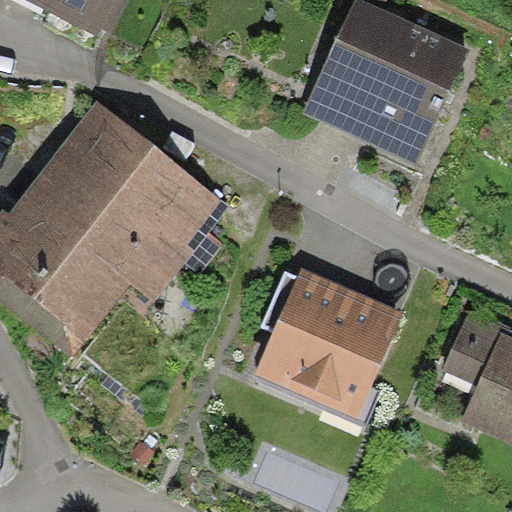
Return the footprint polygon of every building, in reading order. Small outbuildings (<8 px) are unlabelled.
[(17,0),(95,39),(114,0),(17,0)] [(418,169),(471,50),(360,0),(355,0),(303,117),(418,169)] [(232,207),(102,104),(0,231),(0,296),(73,355),(132,281),(157,301),(232,207)] [(404,314),(303,272),(299,282),(285,276),(262,333),(275,338),(256,383),(358,425),(404,314)] [(462,430),(511,450),(511,341),(505,338),(508,330),(467,313),(440,376),(478,392),(462,430)]
